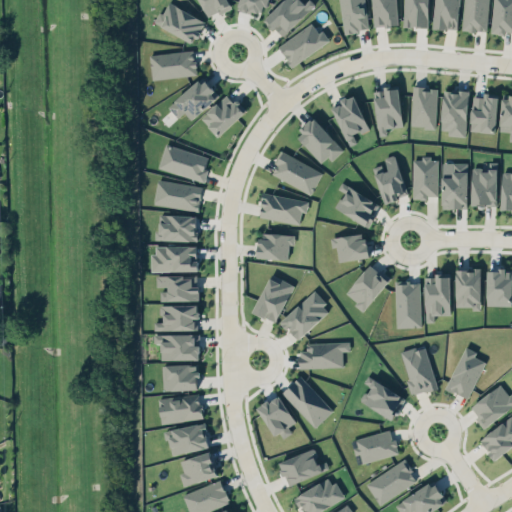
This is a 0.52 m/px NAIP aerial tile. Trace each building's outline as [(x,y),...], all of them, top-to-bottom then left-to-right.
[(226,0),(201,0),(208,12),(217,7),(222,9),(229,5),(226,0)] [(236,0),(265,0),(265,2),(262,1),(260,8),(250,5),(249,9),(235,5),(236,0)] [(262,12),(275,0),(310,0),(307,3),(310,6),(281,33),(262,12)] [(369,28),(363,0),(338,0),(345,32),(369,28)] [(369,0),(371,25),(390,23),(390,20),(395,20),(393,0),(369,0)] [(428,26),(428,0),(404,0),(403,26),(428,26)] [(458,29),(459,0),(434,0),(433,28),(458,29)] [(462,0),(460,28),(466,29),(469,27),(484,28),(486,0),(462,0)] [(511,0),(492,0),(491,32),(511,32),(511,0)] [(205,19),(166,2),(156,24),(195,41),(205,19)] [(291,65),(328,38),(321,26),(317,29),(311,19),(278,44),(287,57),(285,58),(291,65)] [(196,75),(194,50),(150,54),(152,79),(196,75)] [(173,99),(167,104),(177,115),(183,110),(190,118),(217,95),(211,89),(214,86),(204,74),(199,79),(197,75),(172,96),(173,99)] [(411,82),(410,124),(423,124),(423,126),(434,127),(436,85),(429,85),(429,87),(425,86),(419,88),(422,82),(411,82)] [(379,135),(387,134),(386,128),(403,126),(398,86),(373,89),(379,135)] [(443,89),(441,129),(448,130),(448,135),(466,136),(468,90),(443,89)] [(340,100),(331,103),(345,137),(369,128),(354,91),(347,94),(345,91),(339,93),(338,95),(340,100)] [(472,96),(470,131),(496,132),(498,93),(483,92),(483,96),(472,96)] [(234,102),(227,94),(201,117),(218,136),(247,110),(237,99),(234,102)] [(511,95),(501,95),(500,131),(509,131),(509,141),(511,140),(511,95)] [(308,114),(297,123),(299,128),(294,133),(320,160),(326,153),(329,160),(342,148),(314,113),(308,114)] [(158,167),(204,181),(208,168),(205,168),(208,156),(165,143),(158,167)] [(280,149),(269,171),(310,193),(321,171),(280,149)] [(373,166),(384,202),(408,195),(395,154),(383,157),(384,163),(373,166)] [(438,197),(438,158),(413,157),(412,197),(438,197)] [(468,162),(442,162),(442,208),(467,208),(468,162)] [(470,164),(471,201),(478,201),(478,204),(495,204),(494,165),(488,165),(488,168),(484,168),(484,166),(478,166),(477,164),(470,164)] [(511,205),(509,204),(500,204),(501,169),(508,170),(511,168),(511,205)] [(340,177),(335,186),(342,189),(334,203),(368,222),(373,212),(373,208),(375,207),(377,202),(371,198),(373,195),(340,177)] [(202,185),(157,180),(154,204),(199,209),(202,185)] [(261,190),(257,215),(298,222),(301,209),(305,210),(307,198),(261,190)] [(158,210),(157,228),(154,228),(154,236),(198,237),(198,232),(194,231),(194,211),(158,210)] [(328,233),(361,228),(361,231),(365,231),(369,253),(338,258),(336,244),(330,245),(328,233)] [(288,258),(289,243),(294,244),(294,234),(259,232),(258,257),(288,258)] [(153,271),(197,270),(197,244),(152,245),(153,271)] [(390,276),(361,309),(353,303),(356,300),(343,289),(369,258),(390,276)] [(456,269),(456,307),(481,307),(480,268),(456,269)] [(435,269),(435,279),(432,279),(432,274),(425,274),(428,278),(422,279),(425,322),(434,322),(434,315),(430,309),(439,309),(440,311),(449,311),(448,271),(438,271),(438,269),(435,269)] [(511,269),(487,269),(486,305),(511,305),(511,269)] [(154,271),(194,271),(194,283),(198,283),(198,296),(158,296),(158,287),(166,287),(166,281),(154,281),(154,271)] [(253,311),(276,322),(294,284),(272,273),(253,311)] [(395,281),(396,327),(421,326),(420,281),(395,281)] [(331,309),(313,290),(281,321),(298,339),(331,309)] [(154,330),(198,329),(198,304),(161,304),(161,321),(154,321),(154,330)] [(154,334),(154,342),(161,342),(161,359),(200,358),(199,333),(154,334)] [(300,367),(343,366),(343,351),(350,350),(349,341),(306,342),(306,350),(299,350),(300,367)] [(463,342),(441,384),(452,390),(453,387),(466,394),(484,359),(474,354),(476,349),(463,342)] [(436,386),(423,344),(415,346),(414,343),(398,348),(408,376),(405,377),(411,391),(423,388),(423,389),(436,386)] [(195,360),(196,383),(161,385),(160,361),(195,360)] [(331,408),(313,424),(281,389),(299,372),(331,408)] [(406,395),(369,373),(365,379),(370,382),(366,389),(363,390),(359,396),(390,415),(392,410),(396,412),(406,395)] [(483,428),(511,406),(511,395),(502,382),(471,406),(478,415),(475,417),(483,428)] [(161,423),(203,417),(200,392),(158,398),(161,423)] [(258,408),(280,440),(292,432),(288,426),(296,421),(278,394),(258,408)] [(511,414),(510,412),(503,418),(500,416),(478,435),(492,457),(511,441),(511,414)] [(172,454),(210,446),(204,421),(163,430),(165,439),(169,438),(172,454)] [(398,453),(391,428),(351,439),(355,455),(360,453),(362,463),(398,453)] [(177,456),(207,447),(215,473),(185,482),(177,456)] [(279,460),(287,484),(329,470),(326,460),(318,463),(313,449),(279,460)] [(418,480),(405,458),(366,482),(379,504),(418,480)] [(293,493),(318,477),(320,480),(327,475),(331,481),(334,479),(343,493),(311,511),(305,511),(300,503),(296,505),(291,498),(295,496),(293,493)] [(400,511),(429,511),(447,501),(434,480),(395,504),(400,511)] [(184,491),(189,511),(199,511),(229,504),(222,481),(184,491)] [(353,511),(347,503),(335,511),(353,511)]
